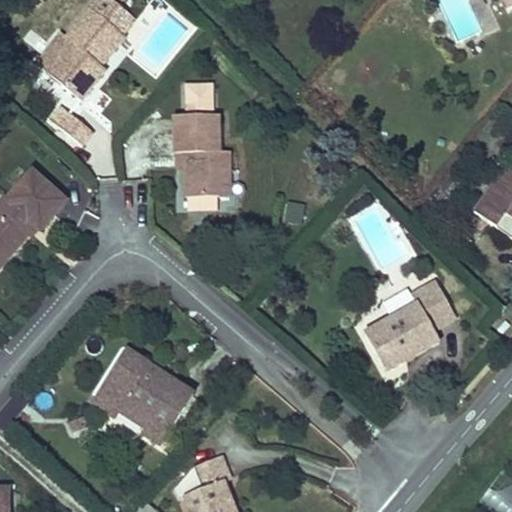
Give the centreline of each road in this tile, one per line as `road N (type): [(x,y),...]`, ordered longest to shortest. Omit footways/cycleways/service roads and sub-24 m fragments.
road 1 (residential): [(0,366),(92,264),(124,249),(153,257),(418,488)]
road 2 (tertiary): [(511,376),(418,488)]
